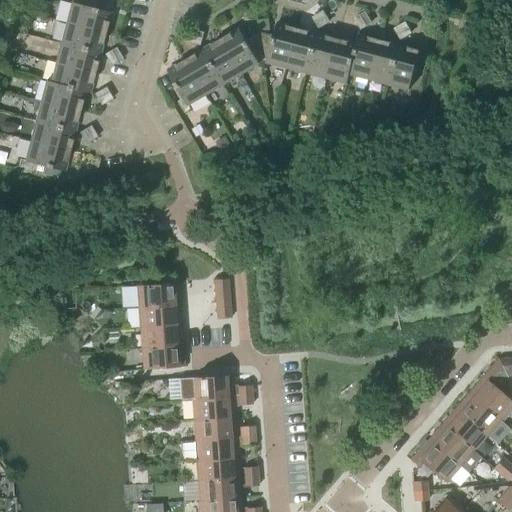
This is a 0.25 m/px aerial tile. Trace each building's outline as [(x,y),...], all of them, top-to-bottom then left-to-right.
[(99,0),(71,0),(65,22),(104,33),(110,13),(97,9),(99,0)] [(315,24),(327,17),(324,11),(314,17),(313,20),(315,24)] [(366,13),(360,16),(367,28),(370,26),(370,22),(366,13)] [(367,28),(360,16),(357,18),(356,22),(361,31),(367,28)] [(329,20),(327,17),(315,24),(318,29),(328,24),(329,20)] [(99,53),(104,33),(65,22),(60,43),(99,53)] [(273,36),(259,33),(263,62),(286,68),(297,29),(276,23),(273,36)] [(397,36),(409,29),(405,24),(396,29),(395,33),(397,36)] [(306,73),(317,34),(297,29),(286,68),(306,73)] [(410,32),(409,29),(397,36),(401,41),(409,36),(410,32)] [(191,30),(189,37),(202,40),(203,36),(201,32),(191,30)] [(239,30),(221,40),(241,75),(263,62),(259,33),(245,40),(239,30)] [(326,79),(337,39),(317,34),(306,73),(326,79)] [(351,66),(359,35),(356,44),(337,39),(326,79),(347,84),(349,75),(351,66)] [(368,80),(379,41),(359,35),(351,66),(349,75),(351,75),(368,80)] [(200,47),(202,40),(189,37),(188,40),(190,44),(200,47)] [(241,75),(221,40),(203,50),(223,85),(241,75)] [(388,85),(399,46),(379,41),(368,80),(388,85)] [(94,73),(99,53),(60,43),(55,63),(94,73)] [(419,51),(399,46),(388,85),(409,91),(419,51)] [(113,50),(110,52),(117,63),(122,60),(117,51),(113,50)] [(223,85),(203,50),(185,61),(205,96),(223,85)] [(117,63),(110,52),(104,55),(109,64),(114,65),(117,63)] [(205,96),(185,61),(167,71),(183,99),(180,101),(179,105),(184,114),(191,110),(188,106),(205,96)] [(88,94),(94,73),(55,63),(49,83),(84,92),(84,93),(88,94)] [(79,112),(84,93),(84,92),(49,83),(45,82),(39,102),(79,112)] [(94,95),(97,100),(108,94),(106,90),(102,90),(94,95)] [(108,94),(97,100),(99,104),(102,105),(112,100),(108,94)] [(74,132),(79,112),(39,102),(34,122),(74,132)] [(68,152),(74,132),(34,122),(29,142),(68,152)] [(88,128),(84,131),(91,142),(96,138),(91,129),(88,128)] [(91,142),(84,131),(78,134),(83,143),(87,144),(91,142)] [(63,172),(68,152),(29,142),(24,161),(19,160),(17,167),(28,170),(31,167),(32,164),(63,172)] [(214,279),(215,289),(229,289),(228,278),(214,279)] [(137,285),(138,307),(180,304),(178,282),(137,285)] [(229,298),(229,289),(215,289),(215,298),(229,298)] [(230,307),(229,298),(215,298),(216,308),(230,307)] [(181,324),(180,304),(138,307),(140,327),(181,324)] [(230,316),(230,307),(216,308),(216,317),(230,316)] [(183,345),(181,324),(140,327),(141,348),(183,345)] [(184,365),(183,345),(141,348),(143,368),(184,365)] [(511,357),(497,359),(510,385),(511,388),(511,357)] [(511,388),(510,385),(497,359),(467,393),(499,419),(511,403),(511,388)] [(231,374),(178,378),(180,399),(192,399),(232,396),(252,395),(251,384),(232,386),(231,374)] [(499,419),(467,393),(454,408),(485,435),(499,419)] [(232,396),(192,399),(193,420),(234,416),(233,405),(252,404),(252,395),(232,396)] [(472,450),(485,435),(454,408),(441,424),(472,450)] [(235,437),(234,416),(193,420),(195,440),(235,437)] [(472,450),(441,424),(427,439),(459,466),(466,472),(480,457),(472,450)] [(240,426),(241,437),(255,436),(254,425),(240,426)] [(255,444),(255,436),(241,437),(242,445),(255,444)] [(235,437),(195,440),(196,461),(237,457),(236,446),(242,445),(241,437),(235,437)] [(459,466),(427,439),(413,455),(444,482),(459,466)] [(238,478),(237,457),(196,461),(198,481),(238,478)] [(500,474),(508,464),(501,457),(492,467),(500,474)] [(511,474),(511,466),(508,464),(500,474),(507,480),(511,474)] [(243,467),(244,477),(257,476),(257,466),(243,467)] [(258,485),(257,476),(244,477),(245,486),(258,485)] [(238,478),(198,481),(199,501),(240,498),(239,486),(245,486),(244,477),(238,478)] [(411,482),(412,491),(426,490),(425,480),(411,482)] [(511,489),(509,486),(502,493),(511,502),(511,489)] [(426,499),(426,490),(412,491),(413,500),(426,499)] [(506,510),(511,503),(511,502),(502,493),(496,500),(506,510)] [(460,511),(462,509),(446,495),(431,511),(460,511)] [(240,498),(199,501),(200,511),(246,511),(246,507),(241,507),(240,498)]
